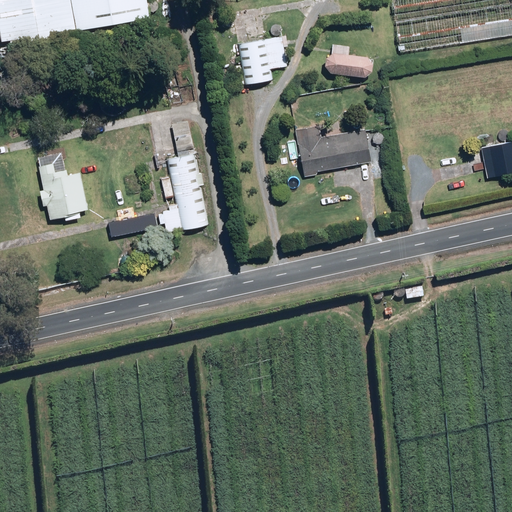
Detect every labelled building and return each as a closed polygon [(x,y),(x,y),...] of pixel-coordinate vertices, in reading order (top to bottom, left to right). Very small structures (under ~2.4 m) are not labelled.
[(59,0),(0,0),(0,32),(63,21),(59,0)] [(59,0),(63,21),(139,7),(137,0),(59,0)] [(214,0),(216,14),(303,0),(214,0)] [(393,29),(399,28),(403,53),(511,35),(511,0),(394,0),(397,19),(392,20),(393,29)] [(291,65),(285,34),(239,42),(243,65),(235,67),(238,84),(274,78),(273,68),(291,65)] [(336,45),(336,51),(330,55),(329,63),(335,70),(370,74),(377,69),(377,61),(372,54),(352,51),(352,47),(336,45)] [(511,67),(401,87),(411,141),(511,122),(511,67)] [(200,172),(196,152),(198,152),(191,119),(174,122),(181,154),(167,157),(170,175),(161,177),(165,196),(175,194),(176,202),(170,204),(171,209),(165,210),(165,212),(160,213),(162,223),(167,222),(169,231),(211,223),(203,183),(207,182),(205,171),(200,172)] [(298,128),(306,176),(319,173),(322,170),(376,160),(370,126),(324,135),(322,124),(298,128)] [(511,140),(483,146),(489,177),(511,172),(511,140)] [(57,161),(43,164),(47,187),(44,188),(44,191),(43,191),(45,203),(47,202),(47,204),(51,203),(53,217),(68,214),(69,218),(85,215),(84,211),(92,209),(84,169),(72,172),(71,166),(59,169),(57,161)] [(322,218),(295,224),(297,232),(324,226),(322,218)]
